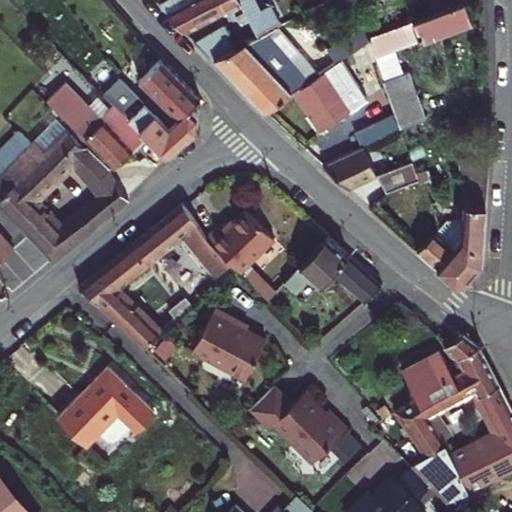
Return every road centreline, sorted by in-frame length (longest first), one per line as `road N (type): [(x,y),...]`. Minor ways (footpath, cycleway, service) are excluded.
road 1 (residential): [(247,119),(438,290),(505,329)]
road 2 (residential): [(247,119),(0,326)]
road 3 (residential): [(134,0),(247,119)]
